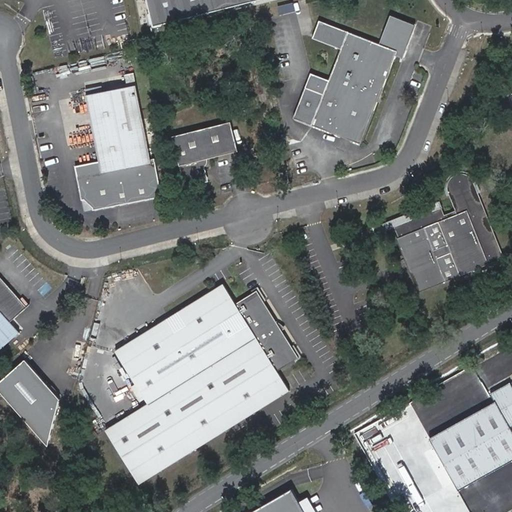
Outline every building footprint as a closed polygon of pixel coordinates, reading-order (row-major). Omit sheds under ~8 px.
[(145,0),(152,26),(256,0),(145,0)] [(392,15),(391,18),(403,23),(400,28),(396,33),(390,37),(385,43),(387,44),(386,45),(391,53),(396,54),(404,58),(418,25),(392,15)] [(403,23),(391,18),(381,43),(322,19),(314,37),(343,49),(325,93),(306,86),(294,117),(361,143),(396,54),(391,53),(386,45),(387,44),(385,43),(390,37),(396,33),(400,28),(403,23)] [(126,74),(128,86),(137,84),(134,72),(126,74)] [(104,91),(87,94),(100,161),(76,165),(82,199),(85,198),(94,207),(94,209),(163,196),(155,158),(152,158),(137,84),(128,86),(104,91)] [(86,89),(87,94),(104,91),(103,86),(86,89)] [(206,158),(236,150),(228,120),(170,135),(183,186),(192,184),(191,182),(202,179),(199,168),(202,167),(204,166),(205,165),(206,162),(206,161),(206,158)] [(454,216),(476,270),(504,259),(474,183),(473,181),(471,178),(465,174),(460,174),(457,175),(454,176),(451,178),(449,181),(448,184),(447,188),(447,193),(452,205),(456,203),(460,213),(456,215),(454,216)] [(456,203),(452,205),(456,215),(460,213),(456,203)] [(442,210),(439,204),(395,222),(397,228),(442,210)] [(446,219),(442,210),(397,228),(422,291),(447,281),(476,270),(454,216),(446,219)] [(395,222),(372,231),(375,237),(395,229),(397,228),(395,222)] [(400,241),(397,242),(406,264),(417,293),(422,291),(397,228),(395,229),(400,241)] [(190,269),(204,265),(203,259),(189,262),(190,269)] [(0,268),(0,355),(26,332),(17,322),(34,307),(0,268)] [(192,304),(218,434),(283,392),(271,345),(256,290),(236,302),(223,284),(192,304)] [(257,289),(256,290),(271,345),(283,392),(290,388),(279,370),(300,356),(257,289)] [(139,484),(218,434),(192,304),(115,352),(148,403),(106,429),(139,484)] [(26,359),(0,382),(0,391),(49,446),(61,399),(26,359)] [(511,383),(494,393),(499,401),(435,438),(464,489),(511,462),(511,383)] [(293,491),(257,511),(318,511),(310,497),(301,503),(293,491)]
